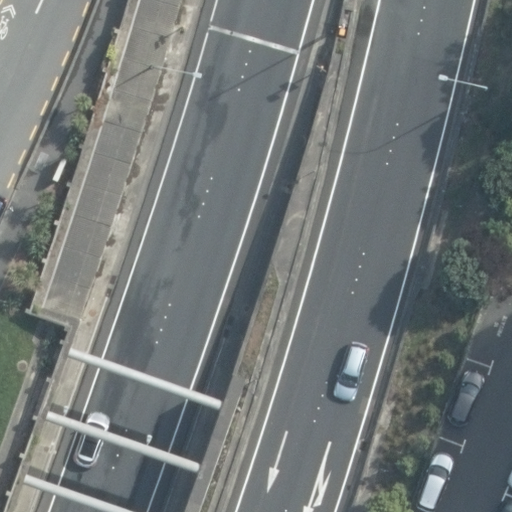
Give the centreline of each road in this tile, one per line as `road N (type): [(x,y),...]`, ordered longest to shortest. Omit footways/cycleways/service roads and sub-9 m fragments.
road 1 (motorway): [(97,511),(264,0)]
road 2 (motorway): [(427,0),(361,276),(284,511)]
